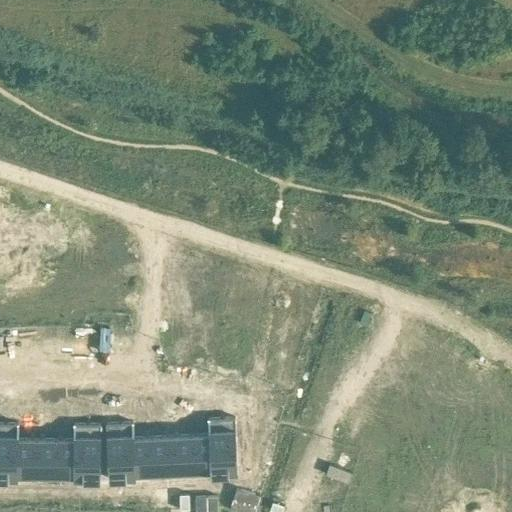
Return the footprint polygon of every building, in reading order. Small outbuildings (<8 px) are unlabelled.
[(0,192),(0,237),(12,238),(12,248),(26,248),(26,223),(13,223),(13,192),(0,192)] [(50,250),(50,275),(64,275),(64,265),(87,265),(87,220),(63,220),(63,250),(50,250)] [(87,220),(87,265),(110,265),(110,275),(124,275),(124,250),(111,250),(111,220),(87,220)] [(211,257),(209,285),(253,289),(255,260),(211,257)] [(159,295),(159,320),(173,320),(173,295),(159,295)] [(214,320),(211,340),(247,344),(249,324),(214,320)] [(382,357),(374,381),(388,385),(391,375),(412,382),(425,338),(420,336),(421,333),(409,329),(408,333),(403,331),(394,360),(382,357)] [(425,338),(412,382),(434,388),(431,398),(444,402),(452,378),(439,374),(448,345),(425,338)] [(160,340),(160,349),(172,349),(172,341),(160,340)] [(211,340),(210,357),(245,360),(247,344),(211,340)] [(160,357),(159,366),(172,366),(172,358),(160,357)] [(210,357),(208,377),(243,381),(245,360),(210,357)] [(159,366),(159,374),(172,374),(172,366),(159,366)] [(460,403),(453,427),(466,431),(469,422),(491,428),(504,385),(498,383),(499,379),(488,376),(487,379),(481,378),(472,407),(460,403)] [(511,387),(504,385),(491,428),(511,434),(509,444),(511,444),(511,387)] [(208,398),(208,406),(223,408),(223,400),(208,398)] [(6,399),(6,409),(19,409),(19,399),(6,399)] [(26,399),(25,411),(37,411),(37,399),(26,399)] [(37,399),(37,411),(48,411),(48,399),(37,399)] [(63,399),(63,411),(74,411),(74,409),(74,399),(63,399)] [(74,399),(74,409),(88,409),(88,399),(74,399)] [(88,399),(88,409),(101,409),(101,399),(88,399)] [(107,399),(107,409),(120,410),(120,399),(107,399)] [(120,399),(120,410),(133,410),(133,400),(120,399)] [(140,400),(140,412),(151,412),(151,400),(140,400)] [(151,400),(151,412),(162,412),(162,400),(151,400)] [(223,400),(223,408),(238,409),(238,401),(223,400)] [(181,402),(179,414),(190,415),(192,403),(181,402)] [(192,403),(190,415),(201,416),(203,404),(192,403)] [(235,416),(210,417),(213,473),(238,472),(235,416)] [(209,433),(191,434),(193,470),(211,470),(211,473),(213,473),(210,417),(208,418),(209,433)] [(0,421),(0,477),(17,478),(17,422),(0,421)] [(132,421),(106,422),(109,478),(134,477),(132,421)] [(133,421),(132,421),(134,477),(136,477),(136,473),(154,472),(152,436),(134,436),(133,421)] [(17,422),(17,478),(19,478),(19,474),(36,474),(37,438),(19,438),(19,422),(17,422)] [(56,438),(56,474),(74,475),(74,478),(76,478),(76,423),(74,422),(74,438),(56,438)] [(76,423),(76,478),(101,478),(101,422),(76,423)] [(351,425),(342,446),(375,460),(384,439),(351,425)] [(191,434),(172,435),(173,471),(193,470),(191,434)] [(172,435),(152,436),(154,472),(173,471),(172,435)] [(37,438),(36,474),(56,474),(56,438),(37,438)] [(434,438),(433,447),(446,447),(446,439),(434,438)] [(342,446),(334,463),(367,478),(375,460),(342,446)] [(327,480),(326,481),(359,495),(367,478),(334,463),(327,480)] [(325,480),(316,501),(341,511),(353,511),(360,496),(361,495),(359,495),(326,481),(327,480),(326,480),(325,480)] [(425,482),(424,490),(437,491),(437,483),(425,482)] [(424,490),(424,498),(436,499),(437,491),(424,490)]
